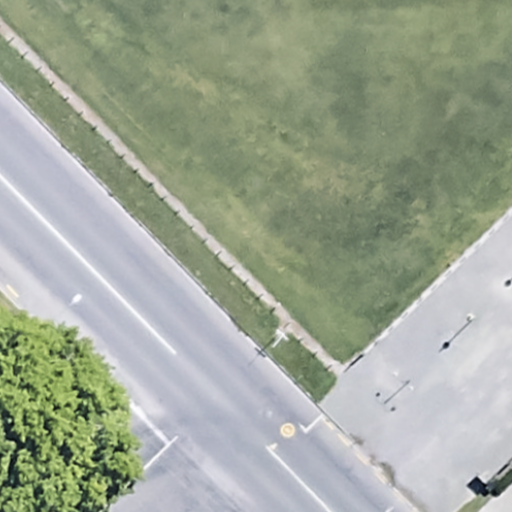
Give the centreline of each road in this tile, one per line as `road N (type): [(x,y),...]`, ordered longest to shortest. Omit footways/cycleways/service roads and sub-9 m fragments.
road 1 (tertiary): [(0,182),(234,423)]
road 2 (residential): [(234,423),(138,511)]
road 3 (tertiary): [(234,423),(322,511)]
